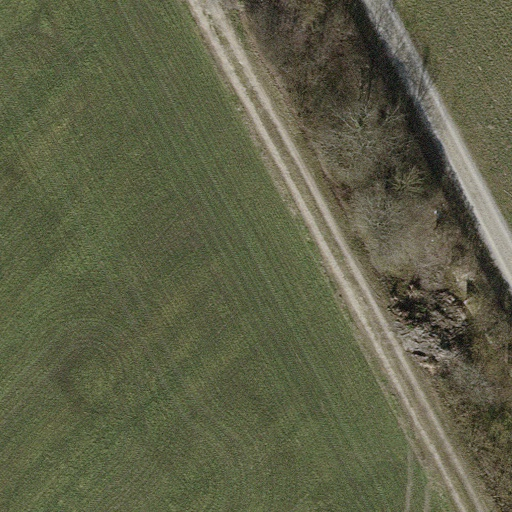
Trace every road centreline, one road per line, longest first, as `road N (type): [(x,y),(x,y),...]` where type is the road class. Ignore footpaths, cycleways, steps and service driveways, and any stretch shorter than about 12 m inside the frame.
road 1 (track): [(229,0),(433,349),(497,511)]
road 2 (track): [(371,0),(511,262)]
